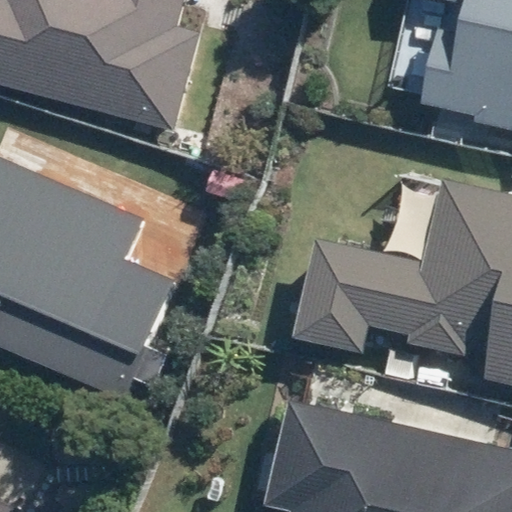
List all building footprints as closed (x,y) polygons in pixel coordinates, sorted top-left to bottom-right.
[(0,0),(0,81),(187,129),(219,0),(0,0)] [(511,0),(413,0),(388,98),(511,128),(511,0)] [(0,337),(131,396),(180,286),(129,263),(149,218),(0,151),(0,145),(10,123),(0,118),(0,337)] [(390,247),(314,239),(303,345),(370,352),(371,337),(490,351),(486,387),(511,389),(511,193),(397,181),(390,247)] [(511,511),(511,447),(287,401),(265,509),(277,511),(511,511)] [(0,511),(11,511),(39,460),(0,440),(0,511)]
